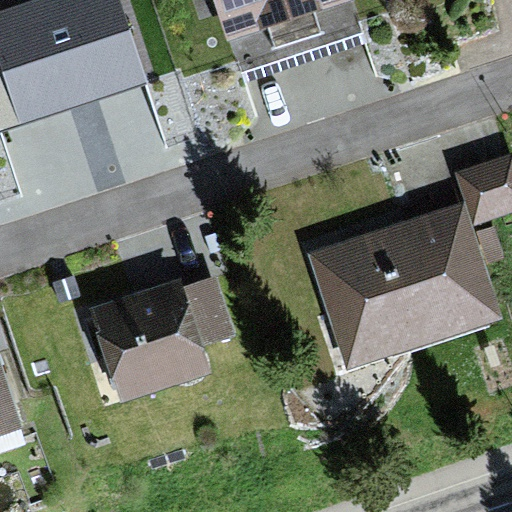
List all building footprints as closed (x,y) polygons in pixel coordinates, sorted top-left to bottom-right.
[(0,136),(147,90),(117,0),(32,0),(0,10),(0,136)] [(351,0),(212,0),(227,45),(265,33),(272,52),(319,37),(313,17),(353,5),(351,0)] [(465,196),(473,220),(511,207),(511,148),(455,167),(465,196)] [(473,220),(465,196),(308,247),(345,361),(502,310),(473,220)] [(181,280),(179,274),(90,301),(120,397),(213,368),(204,341),(235,332),(215,269),(181,280)] [(59,299),(78,293),(72,272),(53,278),(59,299)] [(0,428),(21,422),(0,359),(0,428)]
